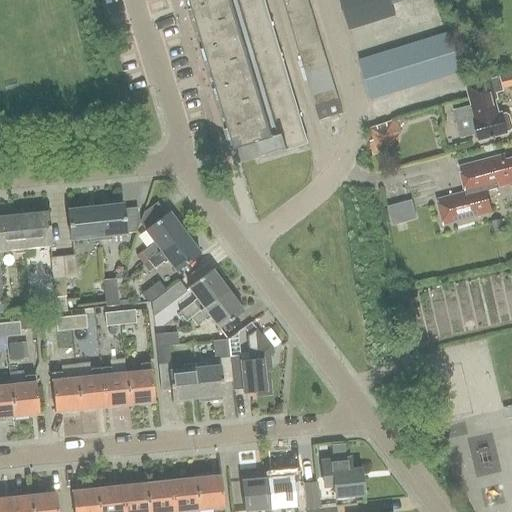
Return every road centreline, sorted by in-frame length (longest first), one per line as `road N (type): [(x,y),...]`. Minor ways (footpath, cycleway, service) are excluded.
road 1 (residential): [(366,416),(0,455)]
road 2 (residential): [(366,416),(246,270),(184,165)]
road 3 (residential): [(0,182),(184,165)]
road 4 (residential): [(184,165),(135,0)]
